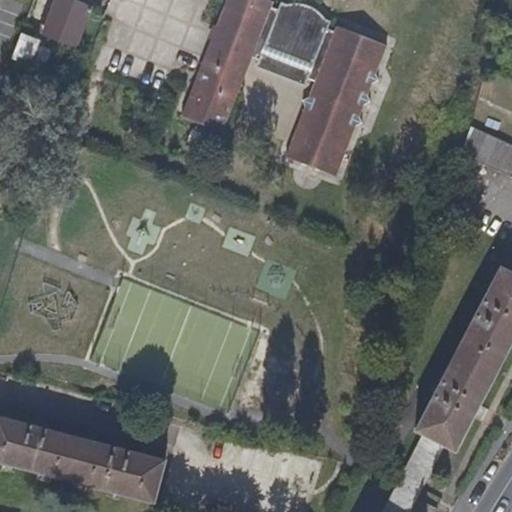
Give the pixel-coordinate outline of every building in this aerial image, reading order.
[(84,7),(83,7),(66,0),(52,0),(38,36),(66,49),(82,11),(84,7)] [(274,4),(264,0),(228,0),(217,29),(211,43),(197,81),(193,91),(181,122),(222,138),(251,62),(259,65),(309,84),(316,88),(310,103),(303,106),(307,112),(287,163),(338,182),(358,131),(364,128),(362,121),(366,110),(373,106),(370,100),(375,87),(381,85),(378,77),(390,49),(340,29),(337,35),(330,31),(333,24),(327,22),(327,21),(326,21),(326,20),(326,19),(325,19),(325,18),(324,18),(324,17),(323,17),(323,16),(322,16),(322,15),(321,15),(321,14),(320,14),(319,13),(318,13),(318,12),(317,12),(317,11),(316,11),(315,11),(315,10),(314,10),(313,10),(313,9),(312,9),(311,9),(310,9),(310,8),(309,8),(309,7),(308,7),(307,7),(306,7),(305,7),(305,6),(304,6),(303,6),(302,6),(301,6),(300,6),(299,6),(298,6),(297,6),(296,6),(295,6),(294,6),(293,6),(292,6),(291,6),(290,6),(289,6),(289,7),(288,7),(282,4),(279,12),(272,9),(274,4)] [(40,44),(12,32),(2,58),(44,74),(47,65),(52,53),(39,47),(40,44)] [(54,78),(64,82),(68,65),(60,62),(57,70),(54,78)] [(44,74),(54,78),(57,70),(47,65),(44,74)] [(309,84),(259,65),(256,71),(306,91),(309,84)] [(511,146),(473,129),(463,159),(511,180),(511,146)] [(423,431),(429,434),(453,447),(462,452),(511,357),(511,275),(506,272),(423,431)] [(0,414),(0,459),(149,504),(161,462),(0,414)] [(429,434),(407,476),(432,490),(453,447),(429,434)] [(432,490),(407,476),(402,486),(427,499),(427,500),(432,490)] [(420,511),(427,499),(402,486),(388,511),(420,511)]
